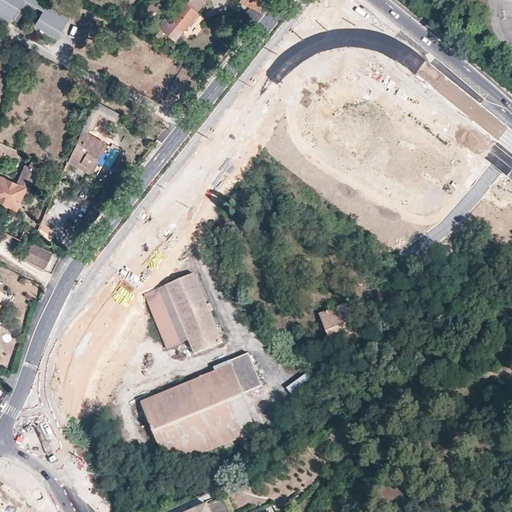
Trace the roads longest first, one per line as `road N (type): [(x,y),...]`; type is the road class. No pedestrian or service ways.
road 1 (secondary): [(286,0),(81,258),(24,381)]
road 2 (tertiary): [(378,0),(511,107)]
